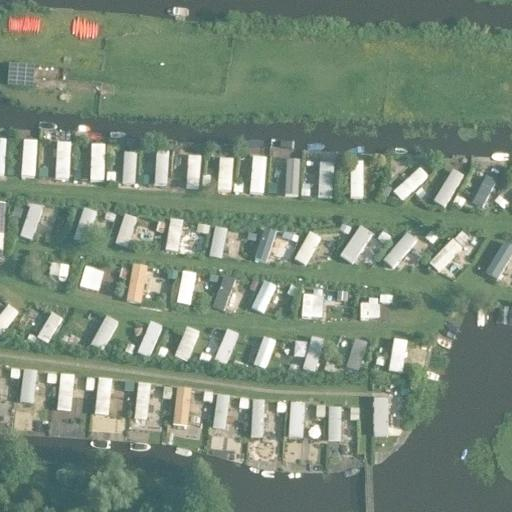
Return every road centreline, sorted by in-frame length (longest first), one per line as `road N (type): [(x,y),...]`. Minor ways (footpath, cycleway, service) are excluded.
road 1 (track): [(498,223),(481,266),(417,323),(396,328),(138,313),(16,289),(0,276)]
road 2 (track): [(511,225),(0,186)]
road 3 (track): [(448,295),(426,282),(63,247),(0,258)]
